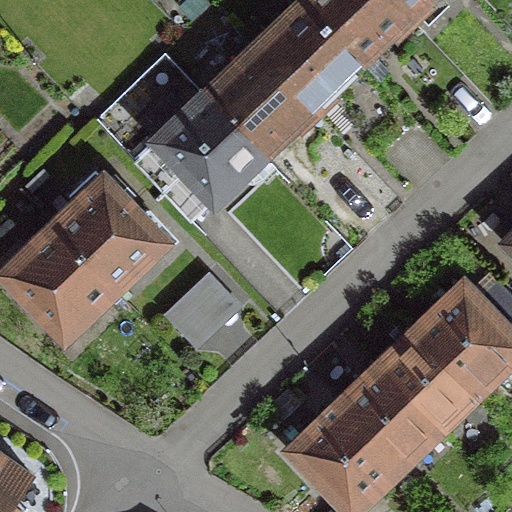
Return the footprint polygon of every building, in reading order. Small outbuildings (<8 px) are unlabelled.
[(410,25),(386,0),(301,0),(298,3),(354,62),(384,33),(393,42),(410,25)] [(419,0),(386,0),(410,25),(427,9),(419,0)] [(354,62),(298,3),(250,49),(314,116),(315,117),(333,100),(324,90),(354,62)] [(314,116),(250,49),(203,94),(258,153),(288,124),(297,133),(314,116)] [(258,153),(203,94),(130,163),(178,213),(201,191),(210,199),(258,153)] [(65,196),(73,205),(49,227),(108,289),(157,242),(91,172),(65,196)] [(0,257),(0,271),(1,273),(0,273),(59,335),(108,289),(49,227),(25,250),(17,242),(0,257)] [(511,234),(503,242),(511,251),(511,234)] [(204,274),(161,315),(192,348),(235,307),(204,274)] [(511,341),(458,285),(409,332),(469,395),(511,353),(511,341)] [(469,395),(409,332),(373,367),(432,430),(469,395)] [(432,430),(373,367),(337,402),(396,465),(432,430)] [(396,465),(337,402),(288,449),(347,511),(396,465)] [(0,511),(4,511),(8,507),(6,505),(27,476),(0,456),(0,511)]
